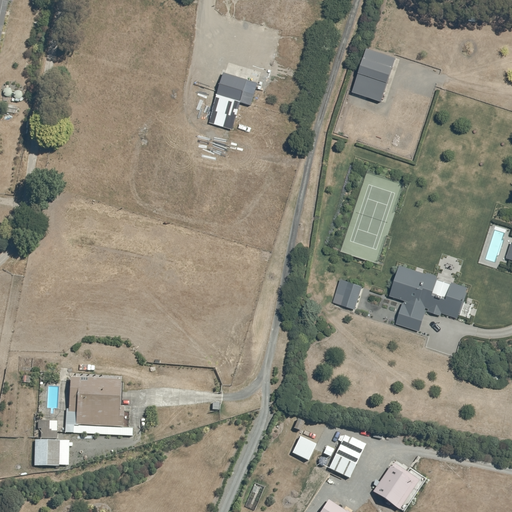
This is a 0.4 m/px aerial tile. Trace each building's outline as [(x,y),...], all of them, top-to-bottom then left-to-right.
[(483,20),(472,17),(469,26),(480,30),(483,20)] [(394,56),(364,47),(350,92),(380,101),(394,56)] [(257,81),(222,71),(216,91),(210,89),(208,97),(215,99),(208,122),(230,129),(238,101),(250,105),(257,81)] [(467,287),(398,265),(388,296),(403,300),(396,324),(419,331),(425,311),(440,315),(440,313),(457,318),(467,287)] [(361,285),(339,279),(332,302),(354,309),(361,285)] [(117,408),(118,378),(70,376),(68,408),(64,408),(63,432),(130,435),(130,428),(121,427),(122,408),(117,408)] [(34,440),(56,440),(56,421),(35,421),(34,440)] [(365,444),(343,433),(327,468),(348,478),(365,444)] [(314,444),(299,436),(291,453),(307,460),(314,444)] [(56,440),(34,440),(33,465),(67,466),(68,441),(56,440)] [(333,448),(325,445),(317,463),(326,467),(333,448)] [(404,469),(393,461),(372,492),(398,509),(420,477),(405,467),(404,469)] [(347,511),(327,499),(318,511),(347,511)]
